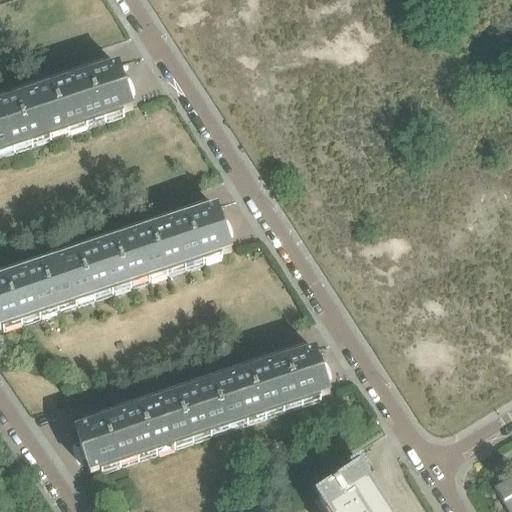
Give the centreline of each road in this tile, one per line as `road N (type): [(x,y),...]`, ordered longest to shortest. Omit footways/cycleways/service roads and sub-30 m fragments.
road 1 (residential): [(428,464),(128,0)]
road 2 (residential): [(79,511),(0,396)]
